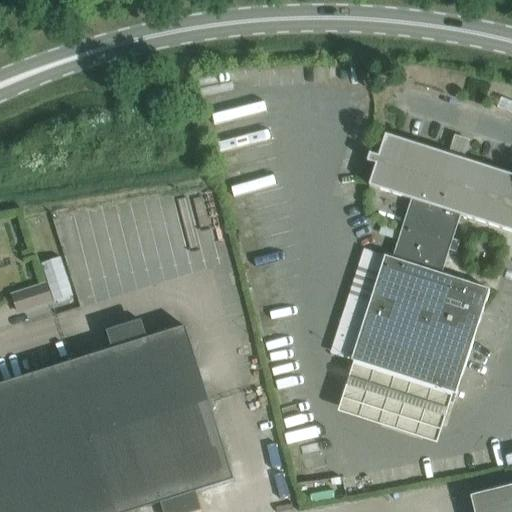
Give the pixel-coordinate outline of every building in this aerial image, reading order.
[(443,236),(454,239),(461,216),(511,231),(511,175),(386,135),(379,157),(371,154),(368,162),(377,165),(370,186),(412,200),(402,229),(441,242),(443,236)] [(200,195),(205,224),(222,221),(217,192),(200,195)] [(460,242),(454,239),(443,236),(441,242),(402,229),(393,259),(442,275),(450,251),(457,253),(460,242)] [(442,275),(393,259),(386,257),(352,361),(435,388),(432,397),(454,404),(490,291),(442,275)] [(19,312),(52,302),(46,285),(14,295),(19,312)] [(113,350),(104,353),(0,385),(0,511),(136,511),(161,504),(163,511),(200,511),(202,511),(196,493),(235,481),(186,327),(147,339),(141,321),(107,332),(113,350)] [(474,511),(511,511),(511,486),(471,497),(474,511)]
